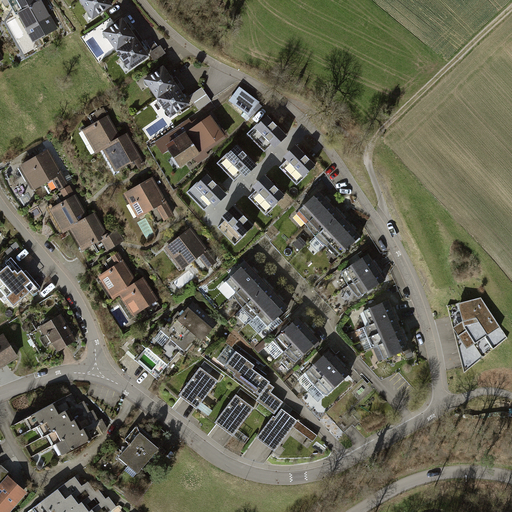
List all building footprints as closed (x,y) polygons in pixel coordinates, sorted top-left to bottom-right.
[(13,9),(14,8),(13,6),(23,0),(3,0),(0,1),(5,10),(11,6),(13,9)] [(23,0),(13,6),(14,8),(35,44),(59,31),(41,0),(23,0)] [(84,0),(81,3),(94,22),(114,8),(108,0),(84,0)] [(104,34),(117,53),(137,39),(124,20),(104,34)] [(117,53),(131,73),(151,59),(137,39),(117,53)] [(142,79),(156,98),(176,84),(162,65),(142,79)] [(156,98),(169,117),(189,103),(176,84),(156,98)] [(239,86),(229,100),(250,117),(260,103),(239,86)] [(202,87),(189,96),(199,109),(211,101),(202,87)] [(114,139),(120,136),(103,107),(94,112),(98,120),(81,130),(95,153),(101,150),(115,142),(114,139)] [(287,135),(267,115),(254,126),(275,147),(287,135)] [(168,133),(155,142),(163,153),(169,149),(181,166),(223,138),(209,118),(174,142),(168,133)] [(127,132),(120,136),(114,139),(115,142),(101,150),(114,172),(133,161),(138,169),(145,164),(127,132)] [(236,144),(224,156),(244,177),(257,165),(236,144)] [(295,144),(283,156),(303,176),(315,164),(295,144)] [(48,148),(18,165),(32,190),(51,179),(58,191),(59,190),(69,185),(48,148)] [(206,174),(194,185),(214,206),(227,194),(206,174)] [(264,174),(252,186),(272,207),(285,195),(264,174)] [(152,176),(123,193),(137,218),(157,207),(158,208),(157,209),(163,221),(174,215),(152,176)] [(81,219),(87,215),(75,194),(69,185),(59,190),(65,200),(48,209),(62,233),(69,229),(82,222),(81,219)] [(295,213),(306,224),(330,202),(319,190),(295,213)] [(310,230),(315,236),(340,213),(330,202),(306,224),(310,230)] [(233,204),(221,216),(241,237),(253,225),(233,204)] [(94,212),(87,215),(81,219),(82,222),(69,229),(81,250),(100,240),(106,251),(125,241),(117,227),(107,233),(94,212)] [(321,241),(327,246),(351,224),(340,213),(315,236),(321,241)] [(327,246),(337,257),(361,235),(351,224),(327,246)] [(191,227),(164,248),(181,270),(200,256),(201,257),(200,258),(208,269),(217,262),(191,227)] [(130,285),(137,281),(118,252),(107,259),(112,266),(97,276),(112,299),(119,295),(131,287),(130,285)] [(348,285),(377,266),(368,253),(341,271),(344,278),(348,285)] [(257,273),(246,261),(225,281),(236,292),(257,273)] [(377,266),(348,285),(353,291),(358,297),(386,279),(377,266)] [(5,267),(0,271),(0,294),(12,308),(37,287),(19,267),(11,274),(5,267)] [(267,284),(257,273),(236,292),(233,294),(237,301),(242,307),(267,284)] [(143,276),(137,281),(130,285),(131,287),(119,295),(133,316),(143,309),(148,317),(162,309),(157,301),(158,300),(143,276)] [(278,295),(267,284),(242,307),(248,312),(254,317),(257,315),(278,295)] [(288,306),(278,295),(257,315),(267,326),(288,306)] [(481,297),(447,306),(464,373),(508,338),(481,297)] [(359,312),(365,326),(395,314),(389,300),(359,312)] [(218,324),(193,303),(183,315),(178,311),(163,329),(160,327),(145,345),(167,364),(180,348),(186,352),(198,338),(203,343),(218,324)] [(61,313),(39,326),(44,335),(47,333),(58,351),(77,339),(61,313)] [(366,332),(368,337),(400,324),(395,314),(365,326),(366,332)] [(283,352),(308,328),(298,317),(274,339),(278,346),(283,352)] [(371,342),(374,347),(404,334),(400,324),(368,337),(371,342)] [(308,328),(283,352),(289,357),(295,362),(319,340),(308,328)] [(0,368),(19,357),(4,333),(0,334),(0,368)] [(374,347),(380,361),(410,348),(404,334),(374,347)] [(314,385),(339,361),(329,350),(305,372),(309,379),(314,385)] [(256,400),(275,414),(285,401),(273,391),(276,387),(251,369),(254,366),(236,352),(226,365),(237,374),(234,377),(259,397),(256,400)] [(339,361),(314,385),(320,390),(327,395),(350,373),(339,361)] [(216,382),(198,369),(176,398),(194,411),(216,382)] [(33,428),(37,426),(77,404),(72,393),(27,417),(33,428)] [(209,395),(200,408),(211,415),(220,401),(209,395)] [(234,397),(213,426),(230,439),(252,410),(234,397)] [(43,436),(48,433),(90,411),(84,400),(77,404),(37,426),(43,436)] [(54,444),(57,443),(99,420),(93,409),(90,411),(48,433),(54,444)] [(274,418),(258,441),(276,453),(294,428),(298,422),(283,411),(277,420),(274,418)] [(102,418),(99,420),(57,443),(63,454),(108,429),(102,418)] [(304,423),(300,429),(304,433),(299,440),(309,448),(319,435),(304,423)] [(129,465),(150,440),(141,432),(119,457),(129,465)] [(150,440),(129,465),(138,473),(160,448),(150,440)] [(0,511),(9,511),(28,492),(12,478),(14,476),(1,465),(0,465),(0,511)] [(47,511),(82,486),(75,476),(33,508),(35,511),(47,511)] [(68,511),(96,491),(88,481),(82,486),(47,511),(68,511)] [(88,511),(106,499),(99,489),(96,491),(68,511),(88,511)] [(109,496),(106,499),(88,511),(109,511),(117,506),(109,496)]
